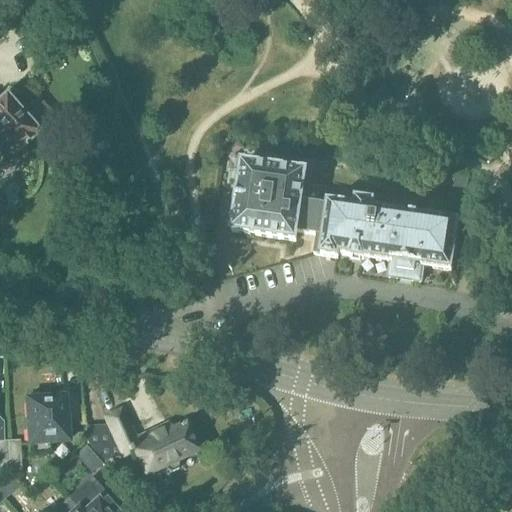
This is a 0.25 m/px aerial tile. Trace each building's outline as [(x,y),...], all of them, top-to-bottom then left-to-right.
[(0,172),(5,172),(14,164),(14,157),(36,137),(43,144),(62,126),(39,101),(20,118),(5,100),(0,104),(0,172)] [(241,165),(232,234),(296,243),(297,234),(317,237),(318,237),(322,208),(322,207),(301,204),(306,174),(241,165)] [(463,208),(467,180),(454,178),(450,206),(463,208)] [(317,237),(314,256),(338,260),(338,256),(350,258),(350,259),(363,261),(363,260),(391,264),(389,279),(420,284),(423,269),(451,273),(458,226),(372,214),(373,207),(356,204),(355,211),(328,207),(328,209),(322,208),(318,237),(317,237)] [(49,444),(67,443),(64,400),(58,400),(58,397),(40,398),(39,397),(38,396),(36,395),(34,395),(32,395),(30,397),(29,398),(28,400),(28,402),(32,458),(50,456),(49,444)] [(104,462),(122,453),(124,457),(134,452),(145,477),(164,469),(170,473),(178,469),(179,461),(197,453),(184,425),(171,431),(168,425),(135,441),(121,410),(105,418),(109,424),(89,425),(90,443),(104,462)] [(0,472),(10,472),(9,442),(3,442),(0,442),(0,472)] [(9,442),(10,472),(22,471),(20,442),(9,442)] [(101,465),(85,447),(74,457),(90,475),(101,465)] [(0,497),(4,502),(13,494),(0,478),(0,497)] [(70,502),(78,511),(116,511),(88,480),(67,500),(70,502)] [(78,511),(70,502),(58,511),(78,511)]
